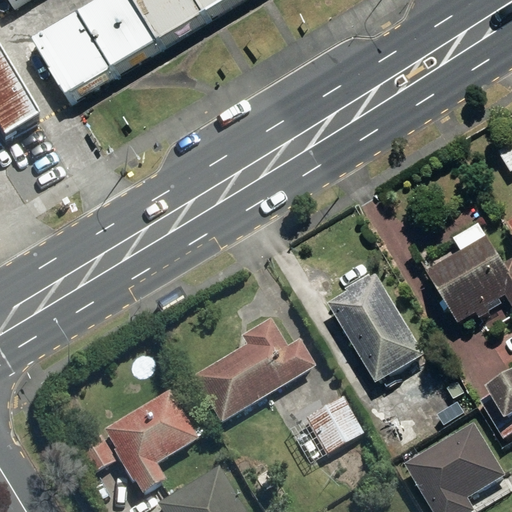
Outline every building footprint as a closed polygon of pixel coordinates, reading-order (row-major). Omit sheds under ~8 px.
[(46,0),(0,0),(0,24),(1,26),(46,0)] [(56,113),(256,0),(121,0),(24,57),(56,113)] [(0,192),(48,165),(0,81),(0,192)] [(511,147),(502,154),(511,171),(511,147)] [(467,258),(433,279),(465,331),(483,320),(485,324),(507,310),(505,306),(511,302),(511,268),(511,269),(495,241),(492,242),(485,229),(460,245),(467,258)] [(354,298),(335,310),(384,390),(431,361),(382,281),(378,284),(376,281),(352,295),(354,298)] [(250,351),(196,383),(223,429),(319,373),(302,345),(289,352),(273,325),(244,342),(250,351)] [(501,393),(496,395),(497,397),(485,404),(509,444),(511,441),(511,382),(500,390),(501,393)] [(172,396),(106,436),(123,465),(122,466),(135,488),(137,487),(146,501),(169,487),(159,471),(202,445),(172,396)] [(345,402),(291,434),(312,470),(366,438),(345,402)] [(511,479),(481,429),(412,471),(436,511),(479,511),(475,505),(511,481),(511,479)] [(102,440),(76,455),(92,481),(117,467),(102,440)] [(162,511),(245,511),(221,471),(160,508),(162,511)]
